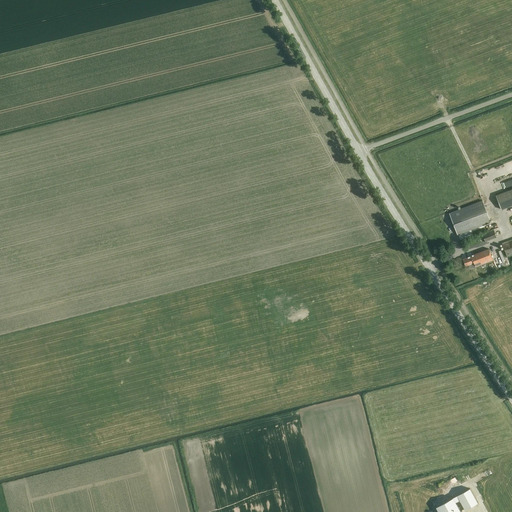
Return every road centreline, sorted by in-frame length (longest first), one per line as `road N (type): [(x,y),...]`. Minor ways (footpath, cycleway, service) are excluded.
road 1 (secondary): [(511,397),(359,152)]
road 2 (secondary): [(359,152),(274,0)]
road 3 (unclassified): [(359,152),(511,95)]
